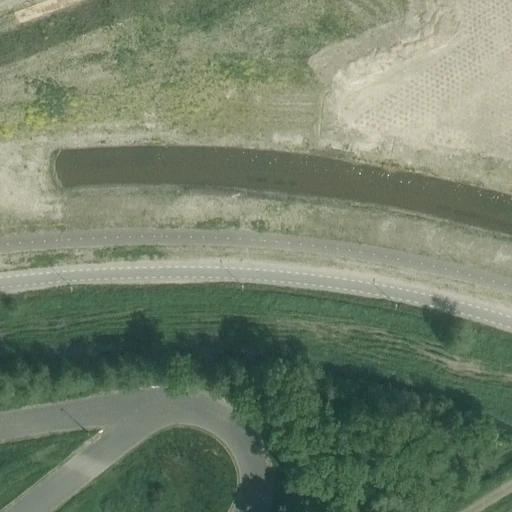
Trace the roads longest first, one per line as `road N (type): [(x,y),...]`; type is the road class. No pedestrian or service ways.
road 1 (unclassified): [(0,285),(145,275),(294,280),(511,324)]
road 2 (unknown): [(164,410),(80,389),(0,406)]
